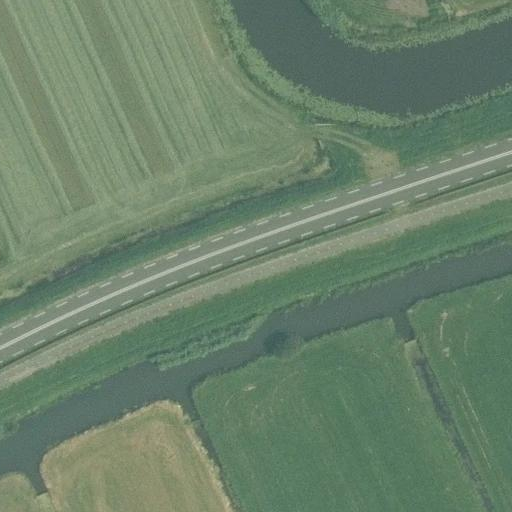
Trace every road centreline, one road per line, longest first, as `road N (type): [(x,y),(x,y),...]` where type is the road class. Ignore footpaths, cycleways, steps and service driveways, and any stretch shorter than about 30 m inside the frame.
road 1 (primary): [(0,355),(216,256),(511,155)]
road 2 (unclassified): [(0,388),(130,323),(511,193)]
